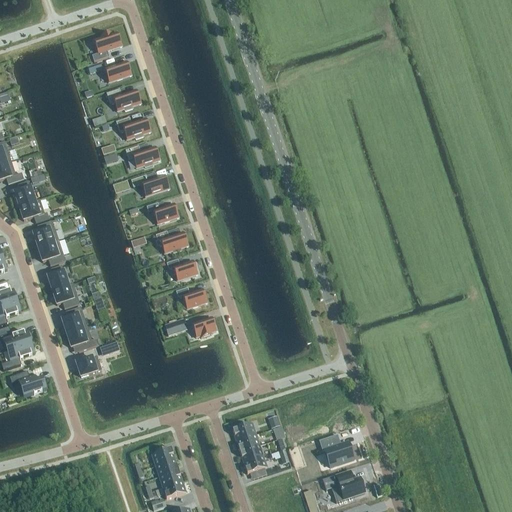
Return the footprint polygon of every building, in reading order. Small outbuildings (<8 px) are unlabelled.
[(92,58),(94,64),(109,59),(107,53),(122,49),(117,35),(112,36),(111,35),(101,38),(101,40),(94,43),(98,56),(92,58)] [(104,71),(109,85),(131,78),(127,64),(104,71)] [(100,65),(88,69),(90,76),(102,72),(100,65)] [(120,91),(106,96),(110,106),(114,105),(117,114),(124,111),(125,113),(132,110),(132,109),(141,106),(136,91),(121,96),(120,91)] [(0,102),(1,105),(11,101),(8,92),(0,94),(0,102)] [(147,113),(158,110),(155,99),(144,102),(147,113)] [(130,119),(116,124),(119,135),(124,133),(127,142),(135,139),(135,141),(143,138),(142,137),(150,134),(145,120),(132,125),(130,119)] [(11,146),(19,144),(17,138),(9,140),(11,146)] [(0,167),(11,164),(5,144),(0,145),(0,167)] [(138,148),(125,153),(129,163),(133,162),(136,171),(145,168),(145,170),(153,167),(152,166),(160,163),(155,149),(140,154),(138,148)] [(11,164),(0,167),(0,183),(16,178),(11,164)] [(146,200),(169,192),(165,178),(148,183),(146,178),(131,183),(133,190),(142,188),(146,200)] [(20,193),(14,195),(19,209),(35,204),(28,183),(17,187),(20,193)] [(127,184),(119,186),(122,194),(129,192),(127,184)] [(35,204),(19,209),(24,223),(34,220),(36,226),(49,221),(47,215),(44,216),(40,202),(35,204)] [(157,227),(179,220),(174,206),(160,211),(158,205),(146,209),(148,215),(153,214),(157,227)] [(39,235),(33,236),(38,250),(59,244),(52,223),(37,228),(39,235)] [(158,243),(156,244),(158,249),(163,247),(166,256),(188,248),(183,235),(170,239),(168,234),(156,237),(158,243)] [(59,244),(38,250),(43,265),(48,263),(50,269),(65,264),(59,244)] [(197,277),(193,263),(180,267),(178,262),(166,265),(168,272),(173,270),(177,284),(197,277)] [(53,277),(48,279),(52,293),(68,288),(62,268),(51,271),(53,277)] [(87,281),(91,295),(90,295),(95,312),(102,310),(94,279),(87,281)] [(68,288),(52,293),(57,308),(63,306),(63,308),(79,303),(73,287),(68,288)] [(207,305),(202,291),(189,296),(187,290),(176,294),(178,300),(183,299),(187,312),(207,305)] [(0,308),(17,303),(16,302),(13,293),(14,292),(10,293),(10,292),(10,293),(0,296),(0,308)] [(0,328),(8,326),(7,325),(5,326),(4,320),(6,319),(6,320),(7,320),(7,319),(17,316),(18,316),(18,315),(21,314),(20,314),(17,305),(17,304),(17,303),(0,308),(0,328)] [(67,320),(62,322),(67,336),(87,329),(81,309),(65,314),(67,320)] [(216,333),(212,320),(192,326),(196,340),(201,339),(201,340),(212,337),(211,335),(216,333)] [(183,322),(165,328),(168,338),(187,332),(183,322)] [(9,336),(7,330),(9,330),(9,329),(0,331),(0,339),(11,336),(11,335),(9,336)] [(87,329),(67,336),(71,350),(77,349),(79,355),(99,348),(96,341),(92,342),(87,329)] [(12,338),(1,342),(5,353),(30,345),(30,344),(27,334),(28,334),(27,333),(24,334),(24,335),(13,338),(12,338)] [(10,363),(1,366),(3,373),(21,367),(19,367),(17,362),(20,361),(20,362),(21,362),(20,361),(31,357),(31,358),(32,358),(32,357),(35,356),(35,355),(34,356),(31,346),(30,345),(5,353),(5,354),(7,353),(10,363)] [(108,347),(100,350),(103,358),(111,356),(108,347)] [(97,358),(76,365),(81,380),(102,373),(97,358)] [(28,374),(9,380),(12,386),(18,384),(19,384),(24,399),(23,399),(24,400),(34,396),(34,397),(35,397),(35,396),(41,394),(42,394),(47,392),(47,391),(46,391),(45,388),(44,388),(42,381),(43,380),(36,382),(35,379),(36,379),(35,378),(27,380),(26,375),(28,374)] [(276,418),(268,421),(271,430),(279,428),(276,418)] [(256,437),(252,426),(233,432),(236,443),(256,437)] [(259,448),(256,437),(236,443),(240,455),(259,448)] [(337,437),(319,444),(323,454),(325,454),(330,470),(354,462),(348,445),(341,448),(337,437)] [(244,466),(263,459),(259,448),(240,455),(244,466)] [(171,451),(152,458),(155,469),(175,462),(171,451)] [(279,454),(271,456),(273,460),(274,459),(275,461),(281,459),(283,465),(289,463),(285,452),(281,453),(279,454)] [(267,470),(263,459),(244,466),(247,477),(267,470)] [(179,473),(175,462),(155,469),(159,480),(179,473)] [(182,484),(179,473),(159,480),(163,491),(182,484)] [(351,473),(323,482),(326,493),(327,492),(327,491),(332,490),(337,504),(336,505),(365,496),(360,480),(354,481),(351,473)] [(186,495),(182,484),(163,491),(166,502),(186,495)] [(158,502),(151,504),(153,511),(154,511),(166,508),(164,501),(159,503),(158,502)]
